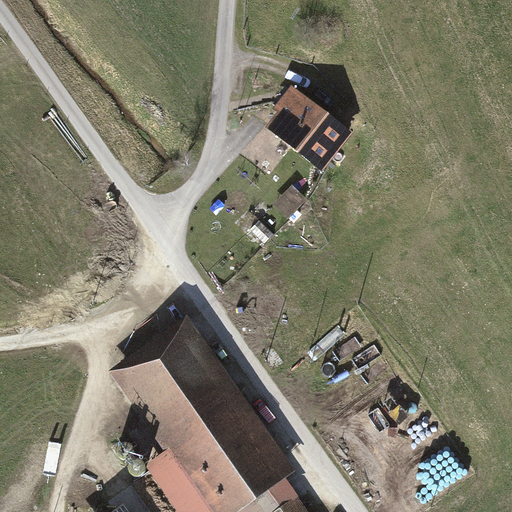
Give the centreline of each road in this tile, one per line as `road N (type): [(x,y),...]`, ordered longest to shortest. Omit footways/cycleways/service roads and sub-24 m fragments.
road 1 (unclassified): [(154,223),(361,511)]
road 2 (unclassified): [(0,6),(154,223)]
road 3 (residential): [(154,223),(215,161),(230,0)]
road 4 (track): [(0,341),(113,324),(184,270)]
road 5 (track): [(113,324),(54,511)]
